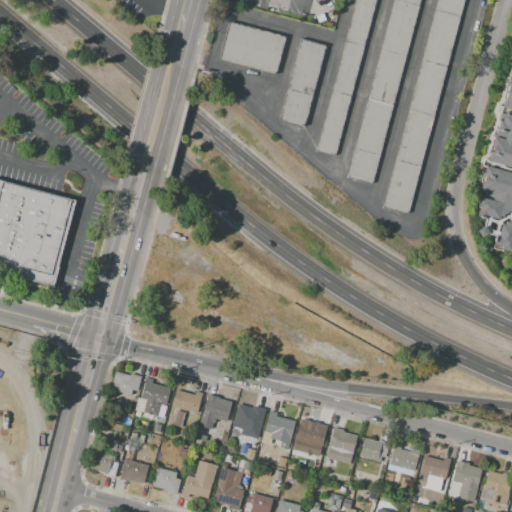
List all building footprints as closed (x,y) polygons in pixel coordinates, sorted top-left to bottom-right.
[(355,0),(376,0),(335,156),(315,151),(355,0)] [(393,0),(421,0),(373,184),(347,177),(393,0)] [(437,0),(464,0),(408,215),(383,208),(437,0)] [(229,23),(286,38),(276,76),(219,61),(229,23)] [(301,40),(326,47),(304,126),(279,119),(301,40)] [(511,208),(511,211),(511,210),(511,274),(510,274),(511,267),(511,252),(503,250),(502,252),(492,249),(496,237),(487,234),(480,238),(476,231),(482,227),(484,220),(476,217),(479,209),(476,208),(480,197),(483,198),(485,193),(478,191),(479,186),(475,185),(480,169),(477,169),(481,155),(483,156),(495,115),(492,115),(496,100),(499,101),(510,63),(505,61),(509,48),(511,48),(511,208)] [(0,181),(75,200),(53,286),(0,272),(0,181)] [(141,376),(137,391),(132,390),(130,396),(109,391),(114,371),(129,375),(129,373),(141,376)] [(169,388),(164,405),(160,404),(157,416),(134,410),(137,398),(139,398),(144,377),(152,379),(151,383),(169,388)] [(197,413),(171,407),(175,390),(194,394),(195,391),(202,393),(197,413)] [(230,402),(225,421),(214,418),(211,430),(198,426),(201,413),(202,413),(207,394),(219,397),(219,399),(230,402)] [(240,405),(247,407),(247,405),(265,410),(261,424),(256,423),(255,428),(235,423),(240,405)] [(175,411),(185,413),(181,428),(171,425),(175,411)] [(294,421),(287,448),(279,446),(281,441),(270,438),(271,433),(264,431),(269,411),(276,412),(275,417),(294,421)] [(326,426),(321,446),(323,446),(320,456),(300,451),(302,443),(295,440),(299,422),(318,427),(319,424),(326,426)] [(153,423),(162,425),(160,433),(151,431),(153,423)] [(240,432),(241,426),(251,428),(249,435),(240,432)] [(357,436),(349,465),(324,458),(332,427),(343,430),(343,432),(357,436)] [(207,434),(204,443),(194,440),(196,432),(207,434)] [(359,456),(364,438),(386,444),(383,457),(381,456),(379,461),(359,456)] [(107,449),(110,439),(118,441),(115,451),(107,449)] [(414,471),(387,463),(392,443),(401,445),(400,449),(409,451),(410,448),(420,450),(414,471)] [(179,447),(187,449),(185,457),(177,455),(179,447)] [(246,447),(256,450),(253,460),(243,457),(246,447)] [(95,450),(115,456),(113,462),(117,463),(113,478),(102,475),(103,473),(90,469),(95,450)] [(450,459),(444,479),(420,472),(424,456),(442,460),(443,457),(450,459)] [(147,466),(143,483),(129,479),(128,482),(118,480),(124,459),(147,466)] [(240,460),(247,462),(245,469),(238,468),(240,460)] [(473,501),(457,497),(460,483),(451,480),(456,460),(469,464),(468,465),(482,469),(473,501)] [(217,466),(207,501),(182,495),(187,476),(193,477),(198,461),(217,466)] [(287,462),(296,465),(295,471),(285,469),(287,462)] [(156,467),(176,472),(175,478),(181,479),(177,495),(165,492),(166,489),(151,486),(156,467)] [(239,511),(229,509),(230,506),(212,501),(221,467),(242,473),(237,489),(244,491),(239,511)] [(271,470),(269,477),(262,475),(264,468),(271,470)] [(275,470),(282,472),(279,484),(272,482),(275,470)] [(487,470),(511,476),(511,481),(504,511),(492,511),(481,509),(484,499),(480,498),(487,470)] [(287,471),(299,474),(297,480),(285,477),(287,471)] [(420,488),(413,486),(417,474),(424,476),(420,488)] [(368,498),(370,492),(377,494),(375,500),(368,498)] [(251,493),(272,498),(268,511),(251,511),(243,510),(246,498),(250,499),(251,493)] [(302,511),(274,511),(278,500),(304,507),(302,511)] [(308,511),(326,511),(316,510),(317,504),(310,502),(308,511)]
